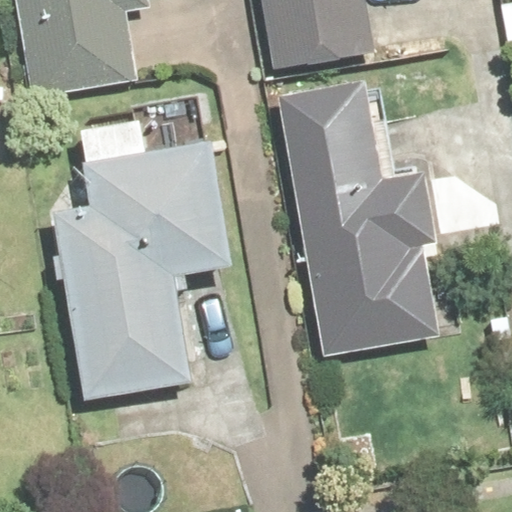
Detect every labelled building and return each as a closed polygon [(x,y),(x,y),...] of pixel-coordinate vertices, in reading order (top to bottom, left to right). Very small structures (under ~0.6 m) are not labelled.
[(0,0),(0,128),(76,115),(63,38),(136,27),(131,0),(0,0)] [(176,0),(189,114),(307,100),(297,11),(381,1),(381,0),(176,0)] [(511,0),(438,0),(453,86),(511,77),(511,0)] [(338,121),(213,142),(258,406),(384,384),(338,121)] [(511,128),(464,136),(507,434),(511,432),(511,128)] [(147,189),(31,208),(38,246),(0,251),(0,328),(16,447),(131,431),(115,318),(168,309),(147,189)]
